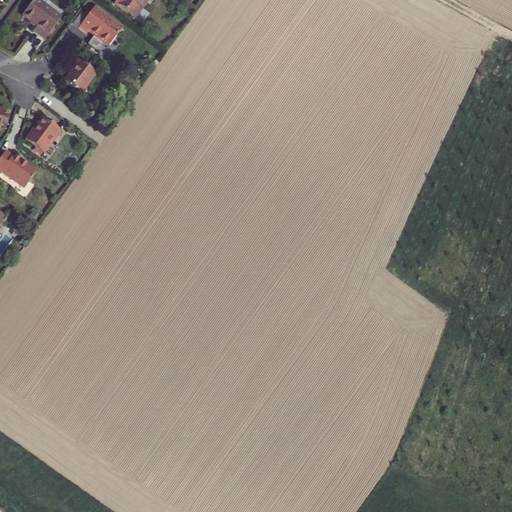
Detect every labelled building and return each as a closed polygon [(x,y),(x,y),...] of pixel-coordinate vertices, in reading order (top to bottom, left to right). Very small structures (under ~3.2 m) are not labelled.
[(53,28),(61,18),(36,0),(33,0),(22,16),(36,27),(33,32),(44,40),(48,34),(53,28)] [(116,0),(114,4),(133,18),(147,0),(148,1),(148,0),(116,0)] [(79,28),(78,29),(86,35),(88,32),(93,36),(87,45),(96,52),(103,43),(108,47),(122,29),(94,8),(86,18),(79,28)] [(73,23),(79,28),(86,18),(80,14),(73,23)] [(63,82),(80,95),(95,75),(92,72),(84,66),(78,62),(63,82)] [(84,66),(92,72),(95,69),(86,63),(84,66)] [(32,134),(43,119),(42,118),(31,133),(32,134)] [(50,144),(60,132),(43,119),(32,134),(31,133),(25,141),(35,148),(42,153),(49,143),(50,144)] [(39,156),(42,153),(35,148),(33,152),(39,156)] [(0,174),(1,173),(24,189),(36,172),(12,156),(12,157),(5,152),(0,158),(0,174)]
